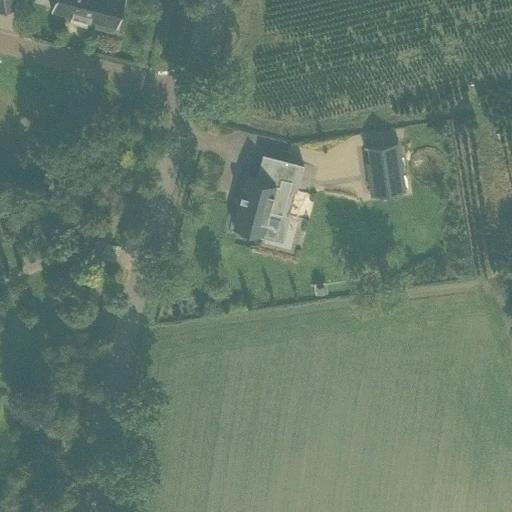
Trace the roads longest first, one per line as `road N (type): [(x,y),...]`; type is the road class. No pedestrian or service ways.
road 1 (tertiary): [(93,503),(116,366),(188,95)]
road 2 (residential): [(188,95),(0,42)]
